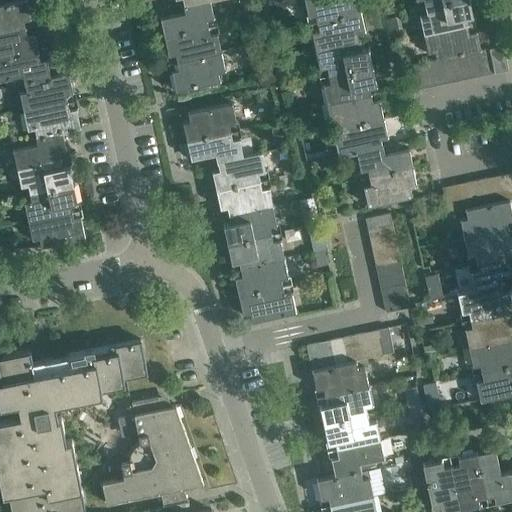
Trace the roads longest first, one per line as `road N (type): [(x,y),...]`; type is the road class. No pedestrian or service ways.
road 1 (residential): [(277,511),(222,343),(147,261)]
road 2 (residential): [(147,261),(92,0)]
road 3 (residential): [(511,93),(438,111),(443,158),(511,143)]
road 4 (residential): [(0,294),(147,261)]
